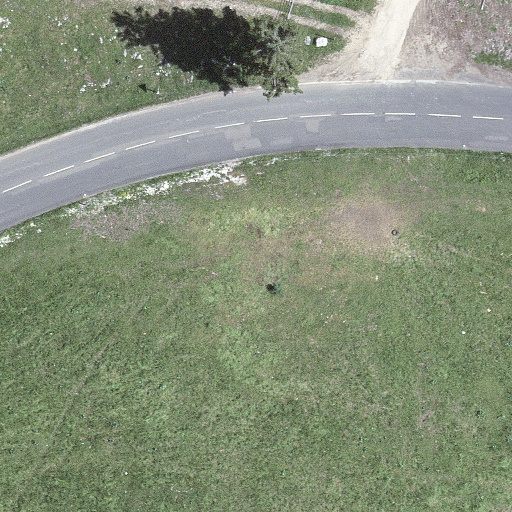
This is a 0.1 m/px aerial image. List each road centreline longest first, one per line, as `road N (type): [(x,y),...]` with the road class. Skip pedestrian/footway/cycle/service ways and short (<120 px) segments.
road 1 (tertiary): [(511,119),(395,112),(272,120),(119,154),(0,195)]
road 2 (track): [(208,0),(357,22),(395,112)]
road 3 (unknown): [(206,134),(264,8)]
